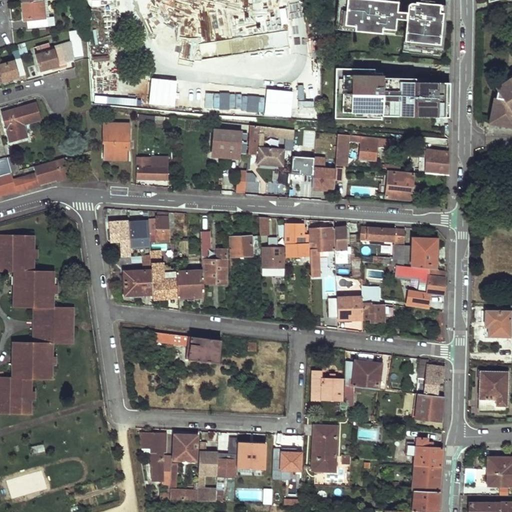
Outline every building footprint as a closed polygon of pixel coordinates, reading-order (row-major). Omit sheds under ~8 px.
[(46,0),(23,0),(25,10),(28,9),(30,25),(50,22),(50,14),(48,15),(46,0)] [(435,4),(421,3),(421,5),(416,5),(416,7),(413,6),(410,7),(408,10),(408,13),(398,13),(399,1),(389,0),(339,0),(338,20),(336,20),(335,23),(338,23),(337,34),(406,39),(405,55),(441,58),(443,37),(446,37),(447,23),(446,23),(444,23),(445,13),(441,13),(441,7),(435,7),(435,4)] [(296,31),(300,61),(306,60),(302,31),(296,31)] [(49,51),(36,55),(40,71),(66,64),(66,61),(74,59),(70,41),(48,47),(49,51)] [(100,58),(86,60),(90,93),(105,91),(100,58)] [(22,59),(0,64),(0,72),(2,81),(19,76),(19,75),(26,73),(22,59)] [(301,90),(309,89),(305,61),(298,62),(301,90)] [(374,69),(362,69),(335,68),(334,118),(381,119),(381,116),(448,118),(449,83),(428,83),(428,79),(382,78),(382,73),(374,73),(374,69)] [(511,77),(505,82),(507,86),(497,92),(491,122),(511,125),(511,77)] [(141,106),(142,89),(111,87),(110,105),(141,106)] [(176,113),(176,101),(161,100),(160,112),(176,113)] [(36,103),(3,112),(11,140),(27,134),(25,123),(41,119),(36,103)] [(259,117),(259,106),(203,104),(202,115),(259,117)] [(145,117),(145,122),(149,123),(149,121),(169,122),(170,117),(148,115),(147,118),(145,117)] [(130,123),(102,122),(102,138),(104,138),(103,158),(127,158),(127,142),(130,142),(130,123)] [(289,129),(249,125),(249,130),(248,153),(258,154),(258,160),(260,164),(283,165),(285,148),(263,146),(264,134),(264,133),(269,133),(269,135),(289,137),(289,129)] [(186,153),(187,132),(177,131),(176,153),(186,153)] [(214,131),(213,152),(245,153),(246,133),(214,131)] [(336,133),(335,165),(345,165),(347,139),(359,140),(359,158),(376,159),(377,137),(336,133)] [(426,170),(426,172),(447,174),(448,151),(420,148),(419,156),(424,156),(423,170),(426,170)] [(18,154),(7,157),(12,172),(22,169),(18,154)] [(0,175),(0,185),(68,166),(72,165),(70,155),(34,166),(36,172),(14,178),(12,172),(0,175)] [(137,155),(136,178),(168,179),(169,156),(157,156),(157,159),(147,158),(148,155),(137,155)] [(313,174),(312,188),(334,189),(334,179),(335,170),(324,169),(325,157),(314,156),(313,158),(313,174)] [(7,157),(0,159),(0,175),(12,172),(7,157)] [(292,157),(290,173),(313,174),(313,158),(292,157)] [(68,166),(0,185),(0,195),(48,182),(71,175),(68,166)] [(388,171),(386,196),(412,198),(413,173),(388,171)] [(246,175),(246,181),(257,181),(257,177),(253,172),(247,172),(246,175)] [(238,175),(237,191),(245,192),(246,181),(246,175),(239,175),(238,175)] [(302,196),(310,196),(310,176),(303,175),(302,196)] [(261,215),(261,246),(266,246),(266,243),(268,243),(268,230),(269,230),(269,216),(261,215)] [(150,228),(150,238),(158,238),(158,241),(169,240),(168,216),(157,217),(157,227),(150,228)] [(120,240),(121,256),(150,254),(148,220),(109,222),(110,240),(120,240)] [(287,247),(308,246),(308,243),(306,243),(306,234),(304,234),(304,223),(286,224),(286,245),(287,245),(287,247)] [(362,226),(361,238),(395,241),(394,257),(374,255),(374,256),(360,256),(361,261),(396,264),(403,265),(404,246),(405,229),(362,226)] [(311,227),(311,240),(319,240),(320,245),(328,245),(328,239),(333,239),(332,227),(311,227)] [(334,227),(335,250),(346,249),(345,234),(348,234),(347,227),(334,227)] [(211,230),(201,230),(202,256),(207,256),(207,247),(211,247),(211,230)] [(32,249),(32,235),(0,234),(0,270),(14,270),(18,271),(17,306),(34,306),(38,306),(37,342),(33,342),(16,341),(16,378),(11,377),(0,376),(0,413),(28,414),(28,400),(32,400),(35,400),(36,392),(32,392),(29,392),(29,378),(32,378),(49,379),(50,366),(53,366),(57,366),(57,357),(53,357),(50,357),(50,343),(54,343),(70,344),(71,307),(54,307),(51,307),(51,294),(54,294),(58,294),(58,285),(55,285),(52,285),(52,271),(34,271),(31,271),(32,258),(35,258),(38,258),(38,249),(35,249),(32,249)] [(351,234),(352,276),(361,277),(361,261),(360,256),(360,234),(351,234)] [(230,256),(230,274),(235,273),(234,256),(257,255),(258,259),(261,259),(260,235),(230,236),(231,256),(230,256)] [(262,248),(263,267),(265,267),(283,267),(283,248),(277,248),(277,238),(270,237),(270,248),(262,248)] [(404,246),(403,265),(436,269),(437,238),(413,237),(412,246),(404,246)] [(151,258),(153,293),(153,297),(164,297),(162,261),(170,261),(169,240),(158,241),(150,241),(151,255),(151,258)] [(177,243),(177,257),(186,257),(185,244),(187,244),(187,242),(177,243)] [(287,247),(287,255),(308,254),(308,246),(287,247)] [(310,247),(311,274),(320,274),(319,247),(310,247)] [(205,260),(205,283),(227,283),(227,249),(218,250),(218,259),(205,260)] [(124,271),(126,294),(153,293),(151,258),(118,260),(118,263),(141,262),(142,270),(124,271)] [(396,264),(395,273),(428,276),(427,293),(434,294),(445,295),(445,270),(436,269),(403,265),(396,264)] [(283,267),(265,267),(265,275),(283,275),(283,267)] [(176,271),(177,296),(203,296),(204,296),(203,270),(176,271)] [(362,297),(362,302),(380,304),(380,288),(361,286),(362,297)] [(402,292),(401,302),(424,303),(425,297),(433,298),(434,294),(427,293),(426,293),(425,294),(402,292)] [(337,298),(338,318),(351,318),(352,320),(363,319),(362,302),(362,297),(337,297),(337,298)] [(328,299),(329,319),(338,318),(337,298),(328,299)] [(372,322),(386,322),(385,305),(373,305),(373,303),(364,304),(364,319),(372,319),(372,322)] [(487,336),(509,337),(510,312),(485,310),(484,327),(488,327),(487,336)] [(436,311),(437,340),(445,341),(445,312),(436,311)] [(122,327),(125,348),(133,346),(131,337),(155,340),(156,331),(122,327)] [(156,331),(155,340),(163,341),(163,332),(156,331)] [(163,332),(163,341),(180,343),(181,335),(163,332)] [(189,336),(187,358),(219,362),(221,340),(189,336)] [(423,358),(421,379),(427,380),(428,365),(429,359),(423,358)] [(347,360),(346,384),(356,385),(380,388),(382,363),(357,360),(357,361),(347,360)] [(426,386),(425,394),(436,395),(438,376),(445,376),(446,368),(428,365),(427,380),(421,379),(420,385),(426,386)] [(315,367),(312,397),(343,400),(344,377),(323,375),(323,367),(315,367)] [(478,410),(505,411),(507,372),(480,371),(478,410)] [(346,384),(346,404),(356,405),(356,385),(346,384)] [(419,393),(417,417),(441,420),(443,396),(436,395),(425,394),(419,393)] [(313,450),(312,467),(335,468),(337,426),(318,426),(317,450),(313,450)] [(142,432),(141,447),(155,448),(155,452),(149,451),(149,465),(151,465),(151,480),(163,480),(163,452),(165,452),(167,434),(142,432)] [(174,436),(171,461),(194,463),(197,438),(174,436)] [(216,489),(215,502),(222,502),(223,477),(235,478),(237,438),(228,437),(228,453),(218,452),(216,472),(216,489)] [(237,459),(236,476),(253,477),(254,466),(260,466),(262,442),(251,442),(251,439),(240,438),(239,459),(237,459)] [(418,438),(416,465),(441,466),(442,447),(427,446),(427,439),(418,438)] [(266,439),(265,454),(273,454),(274,440),(266,439)] [(276,439),(276,455),(286,455),(287,440),(276,439)] [(30,453),(45,451),(44,444),(29,447),(30,453)] [(199,451),(198,473),(207,474),(208,452),(199,451)] [(210,452),(208,472),(216,472),(218,452),(210,452)] [(272,456),(271,466),(287,466),(288,457),(272,456)] [(490,485),(511,484),(511,457),(490,458),(490,485)] [(416,465),(414,491),(416,491),(439,492),(441,466),(416,465)] [(165,494),(165,500),(196,501),(196,493),(172,492),(174,473),(168,472),(165,494)] [(379,480),(379,489),(399,490),(399,485),(391,484),(390,481),(379,480)] [(196,493),(196,501),(206,502),(207,489),(197,488),(196,493)] [(207,489),(206,502),(215,502),(216,489),(207,489)] [(439,492),(416,491),(413,510),(437,511),(439,492)] [(469,511),(511,511),(511,502),(470,504),(469,511)]
